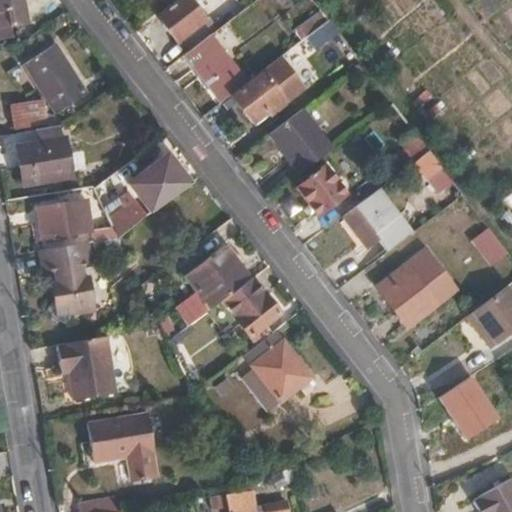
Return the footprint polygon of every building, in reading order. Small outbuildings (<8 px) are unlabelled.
[(0,0),(0,39),(12,38),(10,28),(30,24),(24,0),(0,0)] [(191,0),(174,0),(155,14),(177,43),(185,37),(194,48),(210,36),(224,25),(215,13),(207,20),(191,0)] [(328,21),(320,11),(298,27),(306,38),(328,21)] [(338,34),(328,21),(306,38),(315,51),(338,34)] [(194,48),(185,54),(221,102),(230,96),(229,95),(245,83),(210,36),(194,48)] [(55,43),(23,64),(56,115),(88,94),(55,43)] [(307,89),(282,55),(230,95),(252,124),(267,113),(270,116),(307,89)] [(45,99),(10,105),(14,130),(49,125),(45,99)] [(267,135),(297,176),(335,148),(304,107),(267,135)] [(262,122),(270,116),(267,113),(259,119),(262,122)] [(61,137),(60,126),(37,130),(39,141),(15,145),(23,187),(74,178),(66,137),(61,137)] [(409,157),(425,147),(412,130),(398,142),(409,157)] [(151,165),(162,157),(152,145),(141,152),(151,165)] [(399,150),(374,169),(385,183),(410,165),(399,150)] [(426,182),(443,169),(429,152),(412,164),(426,182)] [(159,209),(193,183),(175,160),(168,165),(162,157),(151,165),(128,183),(138,196),(145,191),(159,209)] [(327,165),(297,187),(318,216),(348,195),(327,165)] [(437,182),(431,187),(436,194),(443,190),(437,182)] [(387,251),(411,233),(378,190),(342,217),(354,232),(366,224),(387,251)] [(127,192),(104,207),(119,237),(146,217),(127,192)] [(87,200),(36,208),(41,239),(92,231),(87,200)] [(98,241),(118,239),(113,228),(96,230),(98,241)] [(104,242),(93,244),(95,256),(106,254),(104,242)] [(90,243),(37,251),(41,276),(53,275),(55,287),(50,287),(54,310),(46,321),(50,324),(50,326),(56,331),(58,330),(63,333),(74,316),(96,313),(91,281),(85,282),(83,270),(94,268),(90,243)] [(176,311),(189,326),(221,302),(246,283),(251,279),(225,245),(185,276),(199,294),(176,311)] [(412,269),(381,293),(408,328),(439,304),(456,290),(425,250),(411,260),(407,263),(412,269)] [(376,287),(381,293),(412,269),(407,263),(376,287)] [(157,285),(151,277),(142,284),(147,292),(157,285)] [(267,295),(254,277),(251,279),(246,283),(259,301),(267,295)] [(255,346),(271,334),(266,327),(282,314),(267,295),(259,301),(246,283),(221,302),(255,346)] [(511,291),(508,286),(467,317),(490,348),(511,331),(511,291)] [(167,315),(157,320),(161,326),(165,334),(174,330),(167,315)] [(169,346),(160,328),(154,330),(162,349),(169,346)] [(313,378),(275,331),(271,334),(255,346),(242,356),(252,370),(280,403),(280,404),(313,378)] [(108,337),(56,345),(60,368),(67,367),(68,375),(72,401),(117,393),(108,337)] [(418,344),(410,351),(415,357),(423,351),(418,344)] [(198,369),(190,374),(196,384),(203,380),(198,369)] [(267,413),(280,403),(252,370),(240,379),(267,413)] [(114,461),(127,458),(131,482),(159,478),(148,413),(86,423),(91,465),(114,461)] [(131,487),(127,458),(114,461),(118,489),(131,487)] [(478,499),(473,501),(478,511),(511,511),(511,479),(478,497),(478,499)] [(253,492),(225,495),(228,511),(288,511),(286,502),(265,505),(265,506),(256,507),(253,492)] [(80,511),(117,511),(115,496),(79,503),(80,511)]
